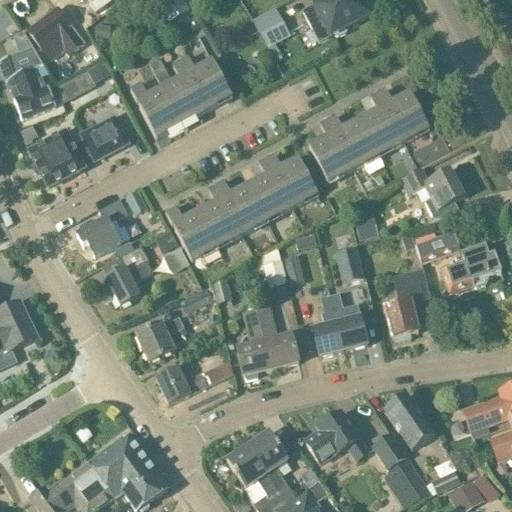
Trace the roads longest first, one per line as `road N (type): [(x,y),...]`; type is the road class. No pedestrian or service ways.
road 1 (residential): [(511,362),(447,367),(242,411),(169,452)]
road 2 (residential): [(23,239),(287,99)]
road 3 (residential): [(111,374),(23,239)]
road 4 (secondary): [(440,0),(511,123)]
road 5 (residential): [(0,436),(111,374)]
